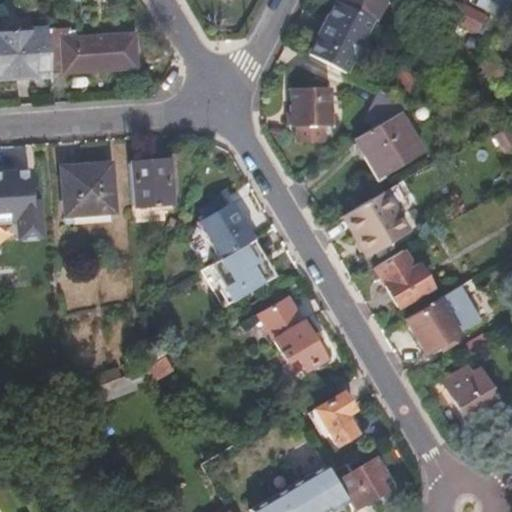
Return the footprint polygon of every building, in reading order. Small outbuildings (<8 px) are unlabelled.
[(351,57),(371,18),(335,0),(334,0),(315,38),(351,57)] [(335,0),(371,18),(374,20),(384,0),(335,0)] [(481,15),(453,0),(450,0),(443,14),(474,30),(481,15)] [(477,0),(475,5),(494,16),(494,3),(487,0),(477,0)] [(494,16),(510,5),(506,0),(494,0),(493,1),(494,3),(494,16)] [(45,30),(48,72),(133,67),(131,34),(67,39),(67,29),(45,30)] [(0,74),(48,72),(45,30),(0,33),(0,74)] [(399,70),(393,83),(405,89),(411,77),(399,70)] [(330,87),(288,87),(289,125),(297,125),(322,125),(330,125),(330,115),(330,87)] [(398,112),(408,107),(380,93),(364,120),(375,126),(398,112)] [(421,151),(398,112),(375,126),(352,140),(363,156),(368,153),(381,175),(421,151)] [(322,125),(297,125),(297,142),(322,142),(322,125)] [(511,137),(506,128),(494,136),(504,151),(511,145),(511,137)] [(127,162),(131,206),(170,204),(166,159),(127,162)] [(63,216),(111,213),(108,169),(91,170),(91,164),(75,164),(76,171),(60,172),(63,216)] [(27,170),(0,172),(0,240),(38,237),(34,189),(28,189),(27,170)] [(406,231),(383,191),(342,216),(365,255),(406,231)] [(195,223),(217,260),(250,240),(228,202),(219,208),(214,199),(196,210),(202,219),(195,223)] [(217,260),(204,268),(226,305),(274,277),(252,238),(250,240),(217,260)] [(407,269),(397,252),(372,268),(396,308),(430,287),(416,263),(407,269)] [(435,300),(455,334),(477,321),(457,288),(435,300)] [(322,359),(286,299),(257,316),(283,362),(293,357),(301,371),(322,359)] [(435,300),(403,320),(423,353),(426,351),(449,338),(455,334),(435,300)] [(449,338),(426,351),(429,357),(452,343),(449,338)] [(160,345),(141,357),(142,361),(143,368),(162,356),(165,354),(160,345)] [(162,356),(143,368),(150,382),(170,369),(162,356)] [(143,368),(142,361),(127,365),(130,373),(143,368)] [(439,380),(445,389),(469,373),(464,365),(439,380)] [(143,368),(130,373),(125,375),(130,391),(150,382),(143,368)] [(506,415),(476,368),(469,373),(445,389),(466,423),(483,411),(493,425),(506,415)] [(125,375),(87,389),(94,407),(130,391),(125,375)] [(333,444),(354,432),(344,414),(352,410),(342,391),(313,409),(333,444)] [(308,436),(293,409),(282,415),(297,443),(308,436)] [(346,474),(341,465),(329,473),(343,499),(350,511),(382,492),(375,478),(381,474),(372,458),(346,474)] [(322,511),(343,499),(329,473),(317,481),(313,474),(293,486),(291,483),(271,495),(281,511),(322,511)]
